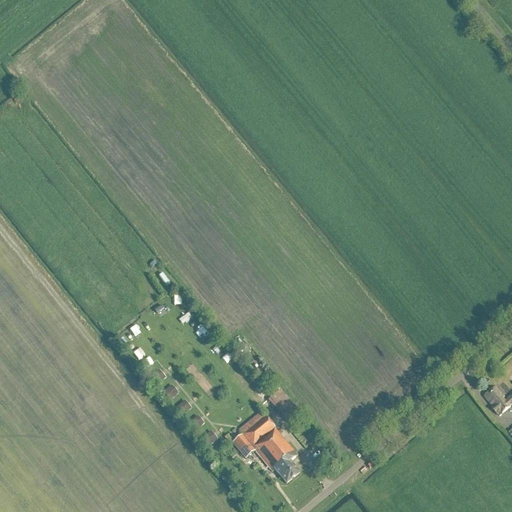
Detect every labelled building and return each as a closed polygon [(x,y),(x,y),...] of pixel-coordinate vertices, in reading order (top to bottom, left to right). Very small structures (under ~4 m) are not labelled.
[(246,385),(252,379),(242,368),(236,374),(246,385)] [(156,388),(166,380),(159,372),(149,380),(156,388)] [(169,403),(179,395),(172,387),(162,395),(169,403)] [(511,397),(505,403),(502,400),(504,398),(496,388),(485,398),(493,408),(492,409),(497,415),(501,413),(503,415),(511,407),(511,397)] [(287,425),(302,412),(281,389),(267,401),(287,425)] [(182,419),(192,410),(185,402),(175,411),(182,419)] [(194,434),(204,426),(197,417),(188,426),(194,434)] [(297,457),(264,418),(250,429),(247,426),(238,433),(241,437),(232,444),(245,460),(254,453),(272,474),(274,472),(286,486),(299,475),(290,463),(297,457)] [(208,449),(218,441),(211,433),(201,441),(208,449)]
